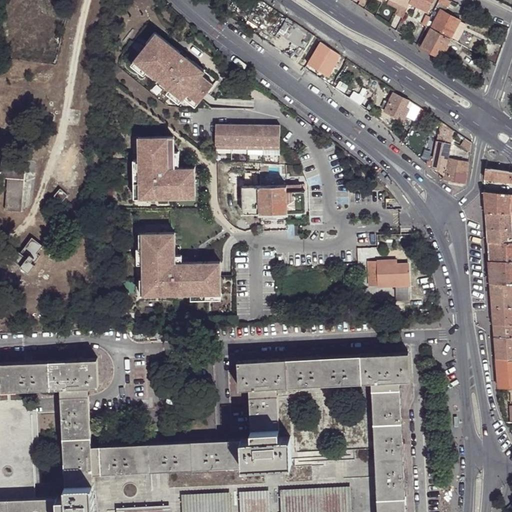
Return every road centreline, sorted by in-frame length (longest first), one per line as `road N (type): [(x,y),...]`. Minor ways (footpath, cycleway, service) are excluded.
road 1 (residential): [(180,1),(382,154),(435,213)]
road 2 (secondary): [(284,0),(484,133)]
road 3 (secondary): [(490,109),(317,0)]
road 4 (residential): [(491,465),(464,318)]
